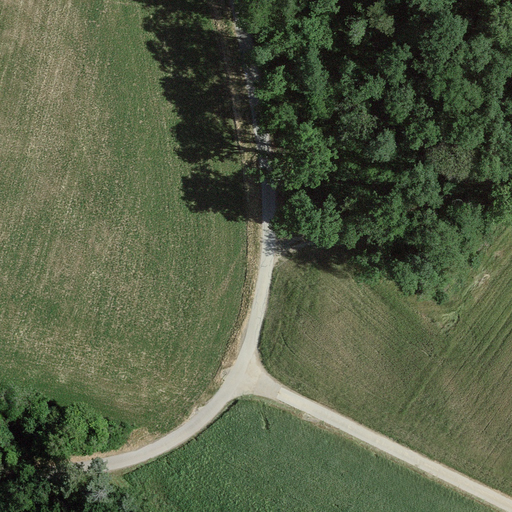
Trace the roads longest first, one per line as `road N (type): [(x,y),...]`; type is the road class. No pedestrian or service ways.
road 1 (track): [(0,497),(35,480),(125,459),(192,426),(242,379),(266,206),(232,0)]
road 2 (track): [(242,379),(511,506)]
